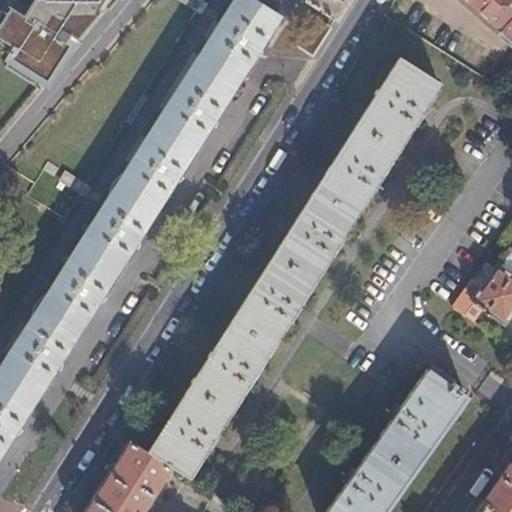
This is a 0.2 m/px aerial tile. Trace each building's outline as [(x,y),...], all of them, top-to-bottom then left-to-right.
[(245,64),(251,67),(261,53),(262,50),(263,47),(262,45),(261,43),(260,40),(275,16),(249,0),(232,0),(0,367),(0,449),(9,435),(11,434),(13,434),(15,433),(17,432),(20,430),(29,416),(23,413),(46,378),(51,381),(62,364),(63,362),(63,359),(62,356),(62,352),(92,304),(95,303),(97,302),(101,300),(104,299),(112,285),(106,282),(123,256),(129,260),(140,242),(140,239),(140,237),(139,234),(138,232),(169,184),(173,183),(176,181),(179,180),(181,178),(190,164),(183,161),(200,135),(206,138),(215,124),(216,121),(217,118),(216,115),(216,113),(215,111),(235,79),(245,64)] [(38,84),(44,89),(80,33),(103,0),(24,0),(19,9),(3,0),(0,0),(0,69),(36,88),(38,84)] [(327,13),(327,12),(334,16),(344,0),(308,0),(323,9),(322,10),(327,13)] [(511,0),(466,0),(511,42),(511,0)] [(323,23),(310,15),(293,42),(310,53),(331,20),(327,17),(323,23)] [(146,453),(169,468),(186,478),(203,452),(207,454),(210,449),(206,446),(210,438),(211,439),(244,386),(248,389),(252,383),(247,380),(252,373),(253,373),(286,321),(290,323),(294,317),(289,314),(294,307),(328,255),(332,258),(335,252),(331,249),(335,242),(336,242),(369,190),(374,192),(377,186),(372,183),(377,176),(378,177),(411,124),(415,127),(419,121),(414,118),(419,111),(437,84),(396,58),(146,453)] [(242,82),(251,67),(245,64),(235,79),(242,82)] [(190,164),(206,138),(200,135),(183,161),(190,164)] [(452,307),(471,320),(478,309),(502,325),(511,311),(511,248),(509,246),(494,267),(485,261),(452,307)] [(112,285),(129,260),(123,256),(106,282),(112,285)] [(324,511),(382,511),(465,397),(459,393),(461,390),(452,383),(449,387),(426,370),(394,416),(389,413),(385,418),(389,421),(353,471),(354,472),(349,479),(344,476),(340,481),(344,484),(324,511)] [(23,413),(29,416),(51,381),(46,378),(23,413)] [(141,511),(169,468),(146,453),(127,441),(81,511),(141,511)] [(511,511),(511,457),(480,502),(494,511),(511,511)] [(473,511),(494,511),(480,502),(473,511)]
